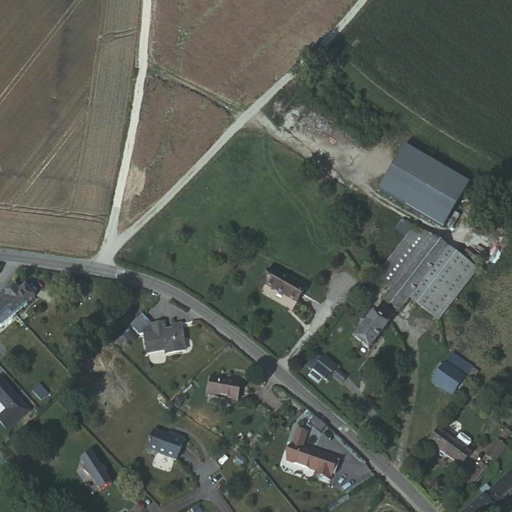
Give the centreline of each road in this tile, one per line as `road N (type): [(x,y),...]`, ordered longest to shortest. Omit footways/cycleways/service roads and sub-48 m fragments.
road 1 (unclassified): [(0,255),(144,278),(189,301),(380,464),(421,511)]
road 2 (track): [(105,249),(359,0)]
road 3 (track): [(97,269),(114,230),(147,0)]
